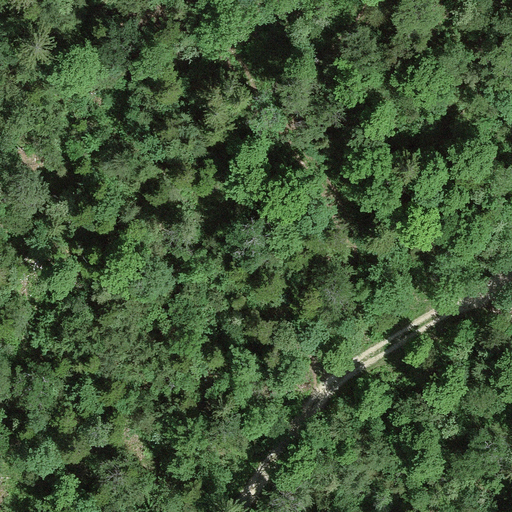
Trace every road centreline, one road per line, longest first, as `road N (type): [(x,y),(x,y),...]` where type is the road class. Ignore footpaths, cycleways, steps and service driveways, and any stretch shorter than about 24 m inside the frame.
road 1 (track): [(326,387),(315,346),(344,289),(347,238),(291,114),(305,82),(376,0)]
road 2 (track): [(237,511),(326,387),(511,272)]
